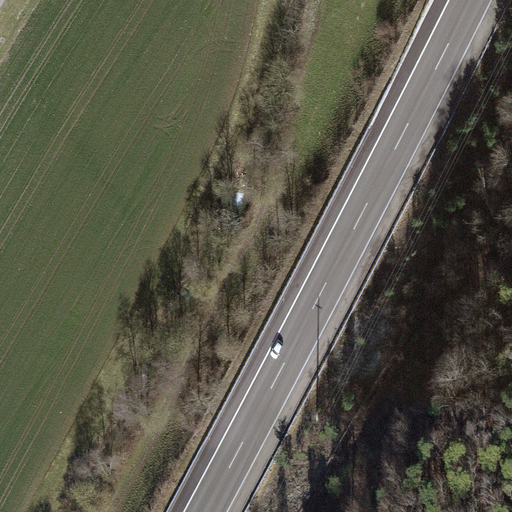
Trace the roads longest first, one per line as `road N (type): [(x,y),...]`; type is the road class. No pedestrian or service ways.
road 1 (trunk): [(471,0),(207,511)]
road 2 (track): [(511,241),(457,290),(375,406),(316,511)]
